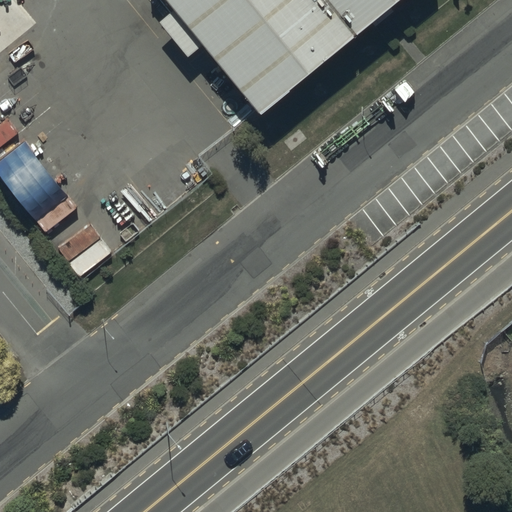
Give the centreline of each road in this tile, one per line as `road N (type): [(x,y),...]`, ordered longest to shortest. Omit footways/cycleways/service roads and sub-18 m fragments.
road 1 (unclassified): [(0,452),(511,31)]
road 2 (secondary): [(146,511),(511,212)]
